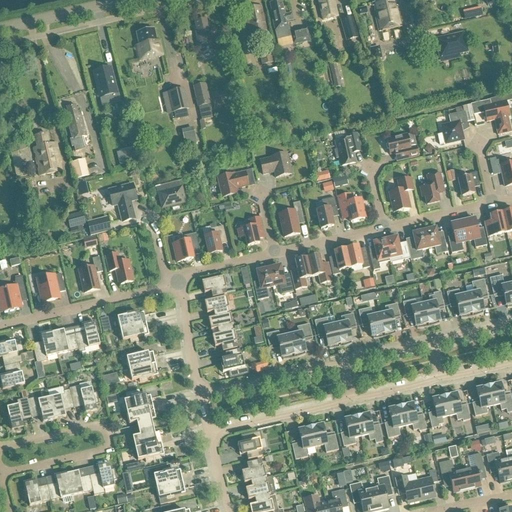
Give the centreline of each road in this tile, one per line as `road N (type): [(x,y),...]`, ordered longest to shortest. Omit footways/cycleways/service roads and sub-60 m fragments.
road 1 (residential): [(0,476),(109,450),(102,425),(0,448)]
road 2 (residential): [(0,328),(174,283)]
road 3 (residential): [(208,434),(349,395)]
road 4 (residential): [(342,368),(199,395)]
road 5 (residential): [(130,0),(0,30)]
